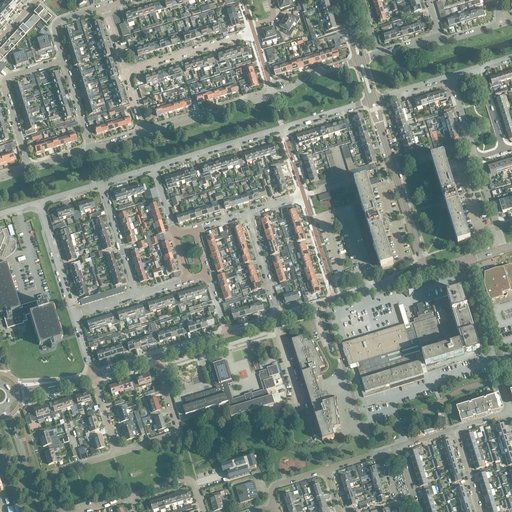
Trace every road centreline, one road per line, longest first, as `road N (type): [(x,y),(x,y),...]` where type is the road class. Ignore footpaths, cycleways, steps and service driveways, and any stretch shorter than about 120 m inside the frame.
road 1 (tertiary): [(425,271),(372,100)]
road 2 (residential): [(509,412),(463,260)]
road 3 (tertiary): [(277,319),(425,271)]
road 4 (residential): [(28,168),(3,82),(63,59)]
road 5 (residential): [(116,453),(178,430),(154,357)]
road 6 (residential): [(143,134),(272,96)]
road 7 (residential): [(154,167),(282,127)]
road 8 (residential): [(125,71),(252,32)]
